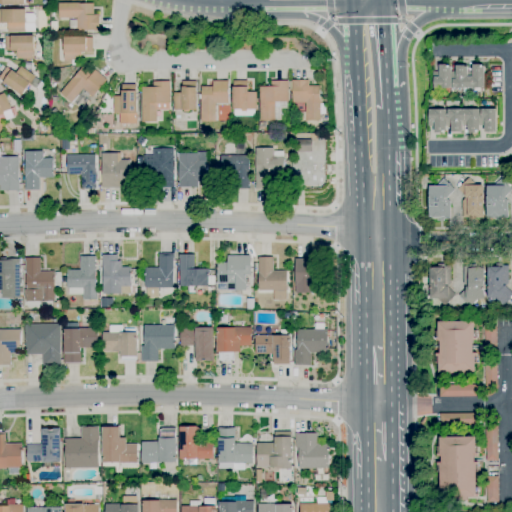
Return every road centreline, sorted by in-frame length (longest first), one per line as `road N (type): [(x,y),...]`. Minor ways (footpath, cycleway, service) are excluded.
road 1 (residential): [(0,398),(375,403)]
road 2 (residential): [(375,227),(0,225)]
road 3 (residential): [(299,63),(120,58),(122,0)]
road 4 (residential): [(510,51),(508,140),(429,147)]
road 5 (residential): [(511,332),(507,500)]
road 6 (secondary): [(375,227),(390,173),(386,81)]
road 7 (residential): [(375,247),(511,245)]
road 8 (residential): [(506,403),(375,403)]
road 9 (secondary): [(381,9),(511,9)]
